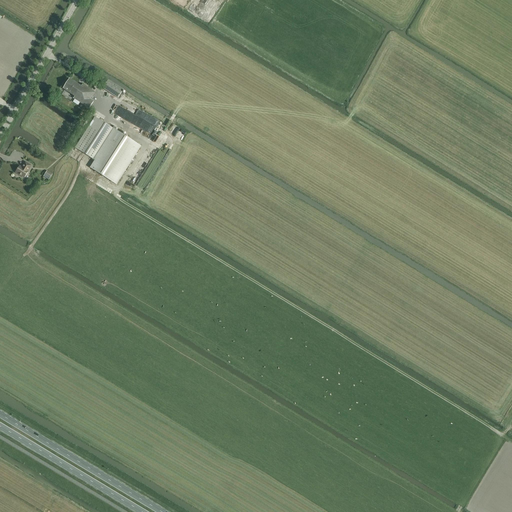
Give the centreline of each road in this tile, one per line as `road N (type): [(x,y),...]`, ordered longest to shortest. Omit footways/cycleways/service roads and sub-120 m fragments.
road 1 (primary): [(162,511),(0,413)]
road 2 (primary): [(0,426),(141,511)]
road 3 (tertiary): [(0,136),(78,0)]
